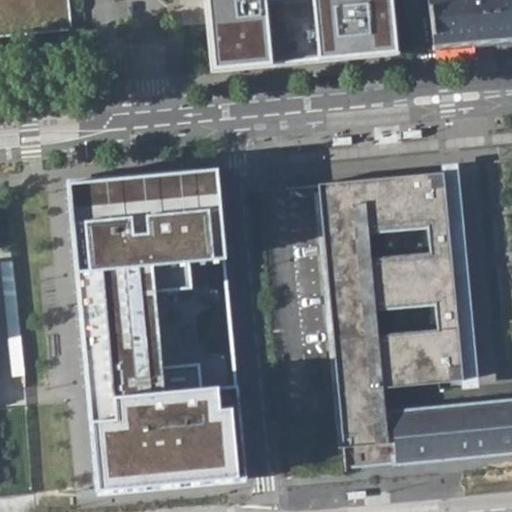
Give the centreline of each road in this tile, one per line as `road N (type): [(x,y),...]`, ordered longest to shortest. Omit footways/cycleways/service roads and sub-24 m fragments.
road 1 (residential): [(234,118),(270,511)]
road 2 (primary): [(511,92),(234,118)]
road 3 (primary): [(156,125),(0,139)]
road 4 (unknown): [(152,86),(112,77),(0,90)]
road 5 (residential): [(156,125),(144,0)]
